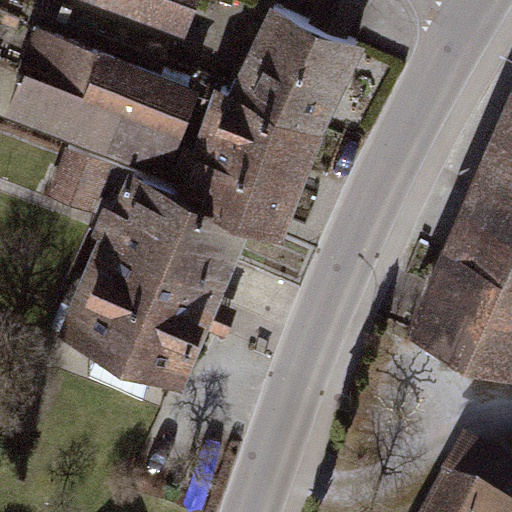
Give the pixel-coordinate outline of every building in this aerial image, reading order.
[(91,0),(187,36),(200,0),(91,0)] [(257,0),(225,77),(326,120),(366,29),(353,23),(314,6),(298,0),(257,0)] [(172,167),(210,79),(38,17),(6,107),(172,167)] [(458,195),(409,320),(511,360),(511,67),(509,66),(467,172),(458,195)] [(169,176),(255,212),(282,224),(304,172),(314,150),(326,120),(225,77),(213,72),(210,79),(172,167),(169,176)] [(125,157),(53,322),(184,378),(219,296),(238,252),(255,212),(169,176),(125,157)] [(501,457),(474,442),(433,511),(511,511),(511,443),(510,442),(501,457)]
